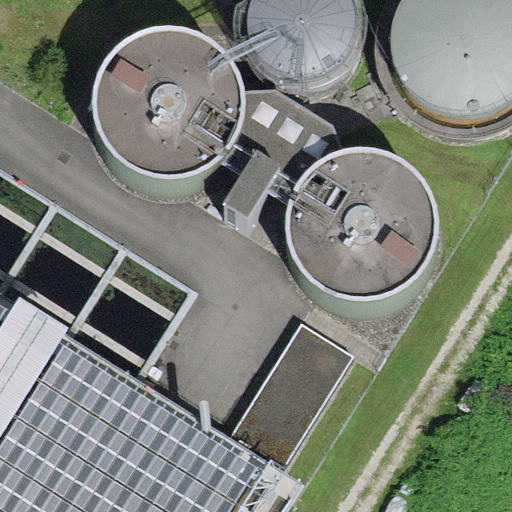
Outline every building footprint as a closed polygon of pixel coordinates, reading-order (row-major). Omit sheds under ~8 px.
[(361,59),(359,14),(343,0),(266,0),(249,19),(251,64),(285,95),(330,93),(361,59)] [(511,93),(511,0),(416,0),(412,3),(398,54),(425,100),(477,113),(511,93)] [(232,151),(243,95),(210,48),(154,38),(107,70),(97,126),(129,173),(185,183),(232,151)] [(425,285),(442,229),(414,178),(358,161),(306,189),(290,245),(318,296),(374,312),(425,285)] [(217,219),(245,238),(279,186),(251,168),(217,219)] [(0,511),(276,511),(298,476),(0,291),(0,511)]
